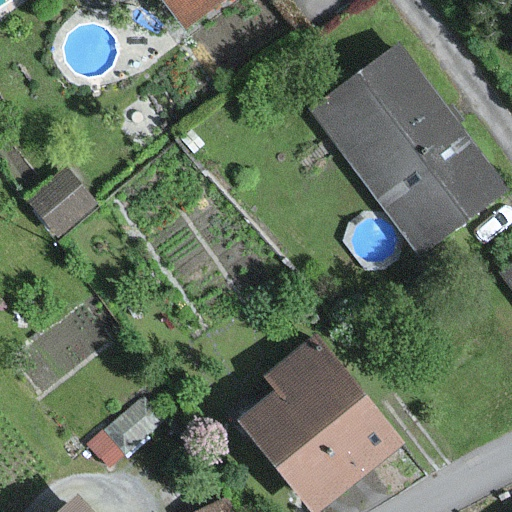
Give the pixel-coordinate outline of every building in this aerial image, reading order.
[(170,0),(186,22),(216,0),(170,0)] [(502,183),(398,48),(319,109),(423,244),(502,183)] [(511,267),(502,276),(511,288),(511,267)] [(323,511),(404,445),(316,340),(265,382),(276,396),(242,424),(315,511),(323,511)] [(233,511),(228,500),(197,511),(233,511)] [(86,511),(77,502),(66,511),(86,511)]
